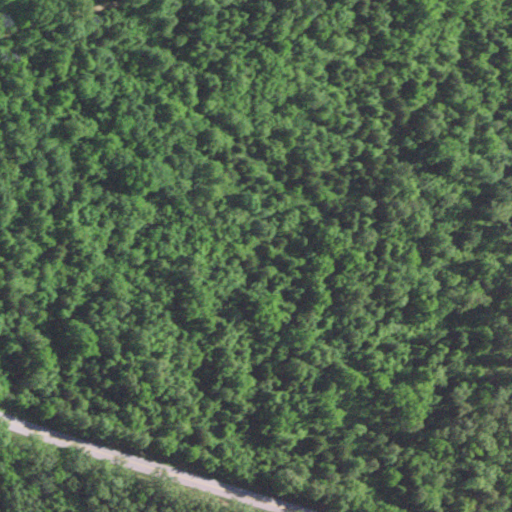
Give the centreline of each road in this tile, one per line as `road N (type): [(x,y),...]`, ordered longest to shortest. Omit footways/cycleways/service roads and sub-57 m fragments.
road 1 (tertiary): [(305,511),(0,414)]
road 2 (residential): [(0,38),(153,0)]
